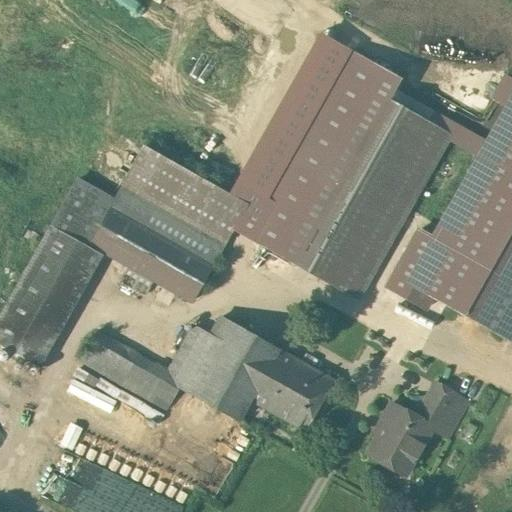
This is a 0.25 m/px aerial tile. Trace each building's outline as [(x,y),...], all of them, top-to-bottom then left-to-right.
[(160,0),(239,39),(250,17),(271,28),(285,0),(160,0)] [(429,302),(511,345),(511,83),(499,76),(486,99),(497,105),(428,235),(413,227),(380,288),(424,312),(429,302)] [(452,142),(384,102),(296,260),(363,300),(452,142)] [(247,203),(146,145),(117,200),(79,178),(0,314),(0,341),(39,364),(104,253),(189,302),(247,203)] [(300,426),(330,371),(225,315),(218,329),(196,317),(170,367),(93,326),(78,354),(179,408),(186,395),(237,422),(249,399),(300,426)] [(394,400),(365,452),(412,480),(436,434),(450,441),(471,400),(439,380),(421,415),(394,400)] [(0,393),(0,422),(14,419),(8,392),(0,393)]
